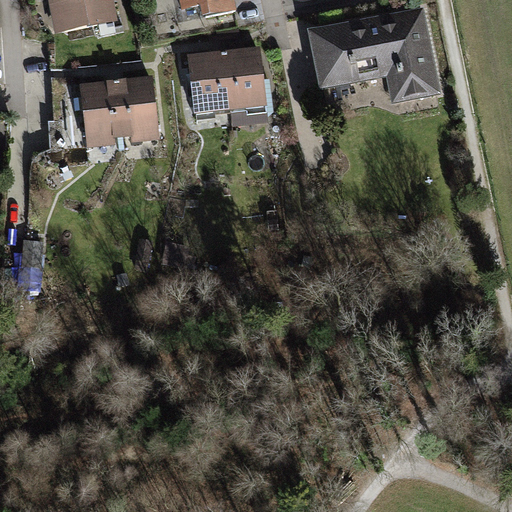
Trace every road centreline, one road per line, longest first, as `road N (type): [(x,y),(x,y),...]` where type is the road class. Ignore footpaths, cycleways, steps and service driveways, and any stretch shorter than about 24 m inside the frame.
road 1 (track): [(511,325),(449,0)]
road 2 (residential): [(360,511),(423,423),(467,392)]
road 3 (track): [(398,456),(511,507)]
